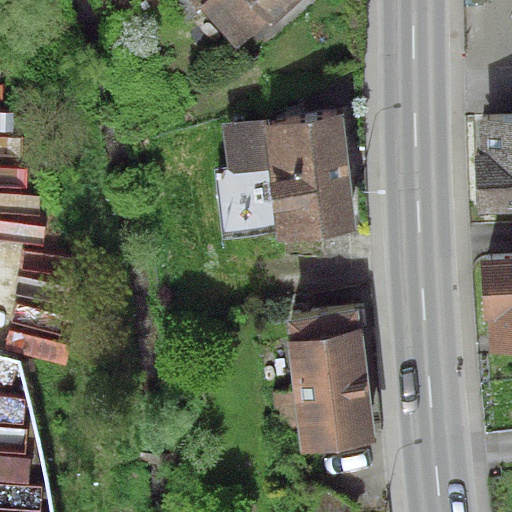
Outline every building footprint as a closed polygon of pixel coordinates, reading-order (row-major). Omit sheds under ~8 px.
[(299,0),(186,0),(197,11),(201,8),(236,47),(268,19),(273,24),(299,0)] [(344,110),(222,124),(227,166),(213,168),(222,238),(276,231),(277,242),(358,232),(344,110)] [(511,112),(474,113),(477,214),(511,212),(511,112)] [(511,256),(481,258),(484,321),(489,321),(490,352),(511,351),(511,256)] [(359,309),(283,319),(291,389),(272,391),(277,428),(298,426),(301,453),(376,443),(359,309)] [(326,484),(306,511),(356,511),(359,508),(326,484)]
